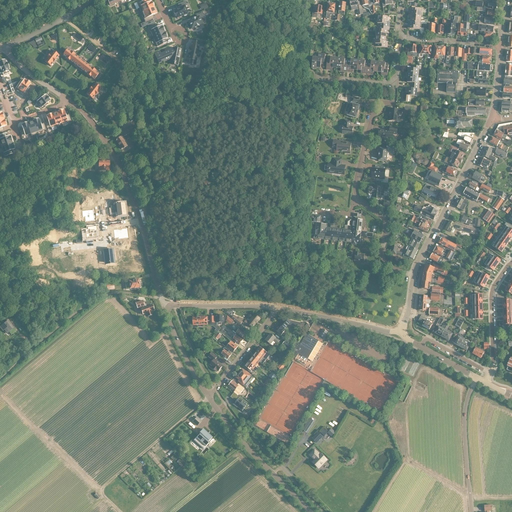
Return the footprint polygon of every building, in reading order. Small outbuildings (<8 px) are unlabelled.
[(151,3),(151,2),(147,4),(146,0),(137,4),(141,13),(153,8),(153,7),(154,6),(152,3),(151,3)] [(357,0),(348,0),(350,7),(350,11),(357,10),(358,15),(363,14),(362,9),(361,9),(360,2),(357,2),(357,0)] [(360,0),(362,7),(368,10),(371,14),(372,14),(370,0),(360,0)] [(370,0),(372,14),(376,13),(374,3),(379,3),(378,0),(370,0)] [(187,14),(184,7),(186,6),(184,2),(178,5),(179,8),(173,11),(174,13),(173,13),(175,17),(176,17),(176,18),(183,16),(183,17),(187,15),(187,14)] [(344,12),(346,4),(339,3),(338,11),(339,11),(338,15),(336,15),(335,21),(339,21),(340,14),(344,14),(344,12)] [(327,9),(326,19),(329,19),(329,16),(333,16),(335,5),(328,4),(328,9),(327,9)] [(313,10),(312,18),(314,18),(316,18),(316,17),(317,14),(322,14),(322,11),(321,11),(322,6),(316,6),(315,10),(313,10)] [(144,18),(143,19),(145,23),(154,19),(152,15),(157,13),(154,7),(153,8),(141,13),(141,14),(142,13),(144,18)] [(411,19),(421,20),(422,13),(421,12),(421,9),(410,8),(409,12),(412,12),(411,19)] [(198,26),(202,24),(201,22),(204,21),(203,19),(202,17),(204,16),(202,12),(194,15),(196,18),(195,19),(195,18),(194,18),(195,19),(193,20),(192,20),(191,20),(188,22),(191,29),(194,28),(195,30),(199,28),(198,26)] [(377,26),(389,28),(389,24),(387,24),(388,17),(383,17),(383,14),(373,14),(374,16),(378,16),(377,24),(378,24),(377,26)] [(449,35),(452,35),(454,35),(454,33),(455,33),(455,31),(457,31),(458,17),(454,16),(454,22),(452,22),(451,25),(448,25),(448,34),(449,34),(449,35)] [(479,24),(494,25),(494,20),(487,19),(488,17),(480,17),(479,24)] [(428,33),(434,33),(435,25),(436,25),(437,18),(436,18),(436,19),(434,19),(433,25),(429,24),(428,33)] [(420,27),(421,20),(411,19),(410,26),(408,25),(407,29),(419,30),(420,27)] [(437,33),(443,34),(443,31),(444,31),(444,27),(445,27),(446,22),(442,22),(442,26),(438,26),(437,33)] [(164,32),(163,31),(164,31),(163,27),(162,28),(161,26),(158,28),(156,24),(147,28),(149,32),(150,32),(153,37),(164,33),(163,32),(164,32)] [(463,29),(463,24),(459,24),(457,36),(466,37),(466,30),(463,30),(463,29)] [(376,29),(376,36),(386,37),(387,30),(389,31),(389,28),(377,26),(377,29),(376,29)] [(153,37),(157,47),(165,43),(163,40),(166,39),(166,38),(164,33),(153,37)] [(82,39),(76,34),(73,37),(80,42),(82,39)] [(386,37),(376,36),(375,46),(371,46),(371,48),(375,48),(375,47),(387,48),(388,45),(385,44),(386,37)] [(197,51),(199,44),(195,44),(193,43),(192,47),(191,47),(190,50),(189,50),(189,51),(188,54),(188,55),(189,55),(188,57),(188,59),(189,59),(189,61),(189,62),(188,64),(194,65),(195,61),(196,56),(199,57),(200,52),(197,51)] [(96,49),(89,44),(86,47),(93,53),(96,49)] [(410,45),(410,52),(408,52),(407,57),(406,64),(412,64),(412,57),(417,58),(417,57),(417,54),(417,53),(416,53),(417,49),(416,49),(416,46),(410,45)] [(417,54),(417,57),(421,57),(422,57),(422,54),(425,55),(426,47),(420,46),(419,54),(417,54)] [(438,62),(439,56),(439,48),(434,47),(433,56),(432,56),(431,62),(438,62)] [(177,66),(179,57),(180,50),(179,50),(179,49),(175,48),(174,48),(174,49),(172,48),(172,49),(160,55),(158,52),(154,54),(155,57),(157,56),(160,63),(162,62),(170,58),(170,62),(173,62),(173,63),(174,63),(175,63),(177,63),(176,66),(177,66)] [(453,57),(454,49),(448,48),(447,56),(446,56),(446,63),(448,63),(449,56),(453,57)] [(67,60),(70,56),(72,53),(67,49),(62,56),(67,60)] [(461,58),(462,50),(455,49),(454,58),(453,64),(456,64),(456,57),(461,58)] [(48,56),(51,59),(54,61),(59,56),(52,51),(48,56)] [(78,57),(72,53),(70,56),(67,60),(72,64),(75,60),(78,57)] [(312,57),(311,68),(316,69),(316,67),(320,68),(320,62),(324,62),(325,54),(318,53),(317,58),(312,57)] [(100,58),(106,63),(109,60),(102,54),(100,58)] [(50,67),(54,61),(51,59),(48,56),(44,61),(50,67)] [(78,57),(75,60),(72,64),(78,68),(83,61),(78,57)] [(330,58),(327,57),(325,70),(329,70),(329,67),(336,68),(337,58),(330,57),(330,58)] [(345,59),(337,58),(336,68),(343,69),(343,71),(346,72),(347,60),(345,59)] [(0,72),(1,72),(2,74),(8,72),(7,68),(8,67),(6,62),(5,62),(4,59),(3,60),(2,59),(0,59),(0,72)] [(350,60),(347,60),(346,72),(349,72),(349,69),(356,70),(357,60),(350,59),(350,60)] [(357,60),(356,70),(363,71),(363,74),(366,74),(367,62),(365,62),(365,61),(357,60)] [(88,65),(83,61),(78,68),(83,72),(86,69),(88,65)] [(370,62),(367,62),(366,74),(369,74),(370,71),(377,72),(378,62),(371,62),(370,62)] [(385,63),(378,62),(377,72),(384,73),(383,76),(387,76),(388,64),(385,64),(385,63)] [(482,64),(467,63),(467,65),(468,65),(467,69),(491,71),(492,66),(482,65),(482,64)] [(88,65),(86,69),(83,72),(88,76),(94,69),(88,65)] [(419,70),(420,70),(421,67),(420,67),(417,67),(411,66),(411,69),(408,69),(408,73),(405,72),(405,75),(418,77),(419,70)] [(99,73),(94,69),(88,76),(94,80),(99,73)] [(438,71),(437,81),(437,83),(446,84),(446,93),(454,93),(455,84),(457,84),(457,73),(438,71)] [(417,84),(418,77),(405,75),(404,78),(407,78),(406,83),(410,83),(409,86),(418,87),(419,84),(417,84)] [(505,88),(511,88),(511,87),(509,86),(510,85),(511,85),(511,83),(511,79),(511,80),(504,79),(503,85),(505,85),(505,88)] [(20,82),(15,88),(17,89),(16,91),(22,95),(25,91),(26,91),(28,88),(27,87),(29,84),(29,83),(26,81),(24,80),(22,83),(20,82)] [(94,83),(90,89),(97,94),(101,89),(94,83)] [(418,90),(418,87),(409,86),(409,89),(406,89),(405,93),(403,92),(403,94),(402,94),(401,102),(407,103),(407,96),(416,97),(417,90),(418,90)] [(85,94),(92,100),(97,94),(90,89),(85,94)] [(41,96),(35,100),(36,102),(35,103),(39,108),(43,106),(44,107),(47,104),(46,103),(49,101),(45,95),(42,98),(41,96)] [(348,111),(347,115),(355,118),(359,106),(357,105),(358,102),(358,98),(352,98),(352,101),(349,108),(349,107),(348,108),(347,108),(347,109),(347,110),(348,111)] [(474,115),(485,115),(485,109),(474,109),(466,108),(466,109),(464,109),(464,112),(456,112),(455,116),(460,116),(467,116),(467,117),(474,117),(474,115)] [(397,117),(402,117),(403,111),(399,111),(399,110),(390,109),(390,112),(389,112),(389,116),(389,121),(396,121),(397,117)] [(58,112),(57,113),(61,123),(66,121),(66,122),(70,121),(68,115),(65,116),(63,111),(62,111),(62,110),(57,111),(58,112)] [(57,113),(52,115),(55,125),(61,123),(57,113)] [(48,122),(45,123),(46,128),(50,127),(50,128),(56,126),(55,125),(52,115),(46,117),(48,122)] [(460,120),(460,116),(455,116),(441,116),(441,120),(446,120),(446,124),(455,124),(454,128),(463,129),(463,127),(469,128),(469,126),(471,127),(471,122),(469,121),(469,120),(460,120)] [(38,119),(32,121),(36,133),(45,130),(43,124),(40,125),(38,119)] [(341,133),(352,134),(353,127),(349,127),(349,125),(350,125),(350,121),(344,120),(343,126),(342,126),(341,133)] [(32,121),(27,123),(30,134),(31,136),(37,134),(36,133),(32,121)] [(23,131),(20,132),(21,137),(25,136),(30,134),(27,123),(26,124),(26,123),(21,124),(22,125),(21,125),(23,131)] [(496,130),(502,133),(507,132),(507,135),(509,135),(509,136),(511,137),(511,123),(498,125),(496,130)] [(386,140),(391,141),(392,136),(393,133),(396,133),(397,128),(389,127),(389,131),(384,130),(384,131),(379,131),(379,134),(378,134),(378,138),(377,138),(377,142),(383,142),(383,139),(386,140)] [(496,130),(493,136),(497,138),(500,140),(499,141),(510,147),(511,143),(505,139),(507,136),(503,134),(502,133),(496,130)] [(462,141),(465,142),(470,145),(472,139),(468,137),(470,133),(458,133),(457,135),(462,138),(462,137),(464,138),(462,141)] [(5,134),(0,135),(0,146),(12,143),(13,143),(10,136),(6,138),(5,134)] [(116,141),(121,149),(127,146),(124,141),(122,137),(116,141)] [(492,137),(489,143),(496,147),(499,141),(492,137)] [(349,144),(350,144),(341,143),(341,141),(333,140),(332,147),(336,148),(336,151),(345,152),(345,153),(349,154),(350,150),(349,149),(349,144)] [(458,149),(466,153),(468,147),(464,145),(465,142),(462,141),(458,140),(456,144),(460,146),(458,149)] [(12,143),(0,146),(0,147),(3,157),(12,154),(11,151),(14,149),(15,148),(13,144),(12,144),(12,143)] [(386,157),(388,158),(388,154),(387,154),(387,151),(393,152),(394,147),(387,146),(386,149),(379,148),(378,161),(386,162),(386,157)] [(461,159),(463,155),(456,151),(457,148),(451,146),(447,153),(452,155),(451,157),(461,162),(461,161),(461,160),(461,159)] [(492,150),(485,147),(483,152),(492,155),(492,154),(490,153),(492,150)] [(507,153),(496,149),(494,154),(505,158),(507,153)] [(421,163),(424,165),(428,163),(428,160),(425,158),(421,159),(421,160),(421,161),(419,161),(417,160),(417,159),(418,158),(418,157),(418,153),(415,152),(412,153),(412,157),(415,159),(415,163),(418,164),(421,163)] [(491,157),(492,155),(483,152),(481,156),(494,162),(495,159),(491,157)] [(446,162),(447,164),(449,164),(456,168),(459,163),(459,164),(460,163),(461,162),(451,157),(450,159),(449,158),(446,162)] [(486,170),(488,167),(490,162),(486,160),(481,157),(477,166),(486,170)] [(344,166),(340,165),(341,159),(333,158),(333,164),(329,164),(329,166),(325,166),(324,170),(329,170),(328,173),(343,175),(344,166)] [(108,162),(98,162),(98,171),(108,171),(108,168),(108,162)] [(435,173),(437,169),(433,167),(434,164),(430,163),(427,169),(435,173)] [(387,167),(380,166),(380,169),(372,169),(371,178),(374,178),(373,181),(380,181),(380,179),(384,179),(384,170),(386,170),(387,167)] [(457,171),(450,168),(448,167),(446,170),(444,169),(442,172),(450,176),(450,175),(454,177),(457,171)] [(428,175),(430,176),(427,181),(438,186),(442,177),(430,171),(428,175)] [(483,181),(485,178),(482,176),(475,172),(472,179),(478,182),(480,179),(483,181)] [(470,181),(467,186),(475,191),(476,187),(478,188),(478,187),(479,186),(478,186),(470,181)] [(370,194),(372,194),(372,199),(380,199),(380,196),(383,196),(383,191),(381,191),(381,187),(381,185),(373,184),(373,186),(373,187),(368,187),(367,193),(369,194),(370,194)] [(430,198),(435,200),(435,198),(436,198),(437,196),(437,195),(437,193),(435,192),(436,189),(433,188),(430,187),(426,185),(424,188),(421,194),(426,196),(430,198)] [(486,187),(482,185),(479,189),(483,191),(488,194),(491,189),(486,187)] [(400,197),(405,199),(409,190),(401,187),(398,196),(400,197)] [(119,188),(104,190),(105,195),(107,195),(107,197),(112,197),(114,197),(114,196),(120,196),(119,188)] [(467,188),(463,194),(476,202),(478,198),(480,195),(479,195),(467,188)] [(93,191),(77,193),(78,203),(86,202),(87,203),(92,202),(91,199),(94,199),(93,191)] [(480,195),(478,198),(487,203),(489,199),(481,195),(480,194),(479,195),(480,195)] [(500,198),(499,197),(492,208),(497,211),(504,200),(500,198)] [(455,207),(462,211),(467,202),(462,199),(462,200),(459,199),(455,207)] [(116,205),(113,206),(113,209),(117,209),(117,216),(125,215),(124,204),(116,205)] [(413,210),(419,213),(422,208),(416,205),(413,210)] [(424,216),(433,220),(435,216),(432,214),(434,209),(430,207),(428,212),(424,210),(421,215),(424,216)] [(92,210),(79,212),(80,217),(83,217),(84,221),(93,220),(92,210)] [(485,221),(488,223),(494,215),(490,212),(485,221)] [(360,232),(361,232),(362,220),(360,220),(361,215),(355,214),(354,217),(355,217),(355,219),(352,219),(351,226),(352,226),(354,227),(353,231),(360,232)] [(313,238),(323,240),(325,228),(325,224),(319,224),(320,216),(314,215),(313,224),(316,224),(314,237),(313,237),(313,238)] [(419,223),(428,227),(428,226),(429,227),(431,222),(419,216),(418,219),(412,216),(410,219),(413,220),(419,223)] [(461,221),(468,225),(469,226),(471,220),(463,216),(461,221)] [(323,240),(330,240),(333,218),(330,217),(329,224),(330,224),(330,228),(325,228),(323,240)] [(330,240),(337,241),(339,229),(334,229),(335,224),(336,218),(333,218),(330,240)] [(337,241),(344,242),(347,219),(344,219),(343,225),(344,226),(344,230),(339,229),(337,241)] [(344,242),(352,243),(352,242),(353,231),(354,227),(352,226),(351,231),(349,230),(350,220),(347,219),(344,242)] [(427,228),(428,227),(419,223),(413,220),(410,219),(409,221),(412,222),(415,224),(419,225),(417,228),(426,233),(428,229),(427,228)] [(472,224),(472,225),(472,227),(479,228),(480,219),(475,219),(474,225),(472,224)] [(452,228),(456,229),(470,233),(479,237),(481,230),(472,227),(468,226),(462,224),(462,225),(455,222),(453,224),(449,221),(444,230),(450,233),(452,228)] [(506,227),(503,231),(511,237),(511,236),(511,230),(511,229),(511,227),(508,225),(506,227)] [(87,230),(85,230),(86,239),(97,237),(95,226),(87,228),(87,230)] [(117,230),(113,231),(114,239),(127,238),(126,229),(121,229),(121,230),(117,231),(117,230)] [(359,244),(360,237),(369,238),(370,233),(361,232),(360,232),(353,231),(352,242),(351,245),(356,246),(357,244),(359,244)] [(411,236),(410,238),(419,243),(420,243),(420,242),(420,241),(421,239),(422,238),(423,237),(423,236),(414,231),(413,233),(409,231),(408,234),(411,236)] [(503,231),(499,236),(508,243),(511,237),(503,231)] [(499,236),(496,241),(504,248),(508,243),(499,236)] [(438,241),(437,243),(438,243),(438,244),(439,245),(442,246),(447,249),(452,251),(456,245),(448,241),(441,237),(441,238),(440,237),(439,240),(440,240),(439,242),(438,241)] [(417,251),(417,250),(420,244),(411,239),(408,244),(412,246),(411,248),(408,246),(406,250),(405,250),(403,255),(402,257),(409,259),(409,258),(413,259),(417,251)] [(496,241),(492,246),(501,253),(504,248),(496,241)] [(130,246),(121,247),(123,263),(132,261),(130,246)] [(435,249),(433,252),(445,259),(445,258),(450,260),(451,261),(455,254),(449,251),(447,249),(442,246),(440,248),(438,247),(435,246),(434,249),(435,249)] [(112,250),(103,251),(105,263),(108,262),(108,263),(109,263),(109,262),(113,262),(113,264),(114,264),(112,250)] [(352,253),(348,253),(348,257),(351,258),(351,256),(354,257),(354,261),(364,262),(364,258),(364,255),(360,255),(360,254),(352,253)] [(85,255),(80,255),(80,261),(80,262),(81,262),(81,264),(85,264),(86,267),(93,266),(93,263),(94,263),(93,254),(88,254),(85,254),(85,255)] [(431,257),(429,259),(443,266),(444,264),(441,262),(443,259),(432,254),(431,254),(431,255),(430,256),(430,257),(431,257)] [(491,254),(488,259),(497,266),(500,261),(496,258),(494,257),(491,254)] [(488,259),(484,264),(493,271),(497,266),(488,259)] [(431,267),(425,264),(422,272),(431,275),(432,271),(442,276),(442,275),(445,277),(447,272),(432,264),(431,267)] [(431,276),(431,275),(422,272),(421,282),(429,282),(430,283),(435,283),(435,284),(442,286),(444,279),(438,277),(437,281),(436,281),(436,279),(432,279),(432,277),(431,276)] [(479,272),(477,278),(486,283),(489,277),(479,272)] [(128,281),(125,282),(126,289),(130,289),(134,288),(134,289),(139,288),(139,287),(140,287),(139,282),(138,283),(138,280),(135,280),(134,280),(133,277),(131,277),(128,278),(128,281)] [(477,278),(474,283),(483,288),(486,283),(477,278)] [(429,286),(429,282),(421,282),(420,289),(431,290),(431,292),(432,292),(439,293),(440,288),(431,287),(432,287),(429,286)] [(439,302),(442,302),(442,300),(439,299),(440,295),(438,295),(439,293),(432,292),(431,295),(430,298),(427,297),(420,296),(419,303),(426,304),(429,304),(430,301),(439,302)] [(140,310),(141,314),(142,314),(143,315),(146,313),(147,316),(151,315),(150,312),(153,311),(153,310),(153,309),(152,306),(151,305),(148,306),(147,303),(143,304),(142,301),(135,303),(137,308),(140,307),(141,310),(140,310)] [(419,303),(418,311),(426,312),(426,311),(427,311),(427,308),(426,308),(426,304),(419,303)] [(232,310),(225,310),(225,313),(231,318),(240,325),(242,323),(243,324),(248,327),(249,326),(252,328),(259,319),(255,315),(249,323),(246,321),(245,322),(238,317),(237,318),(234,315),(232,314),(232,310)] [(421,326),(428,330),(433,321),(431,320),(431,317),(426,316),(425,316),(421,315),(418,321),(423,324),(421,326)] [(210,318),(207,318),(207,317),(200,317),(200,318),(193,318),(193,320),(192,320),(192,324),(193,324),(193,325),(197,325),(197,327),(203,327),(203,325),(207,325),(207,323),(214,323),(214,317),(210,317),(210,318)] [(459,329),(464,320),(459,317),(456,323),(458,324),(456,327),(459,329)] [(280,322),(274,330),(281,335),(285,331),(284,330),(288,325),(301,328),(302,328),(304,330),(305,329),(307,331),(309,327),(307,326),(308,325),(305,323),(304,324),(302,324),(303,323),(302,323),(302,324),(289,321),(285,318),(281,322),(280,322)] [(9,322),(0,328),(3,332),(5,331),(8,334),(10,333),(12,336),(17,332),(11,325),(12,325),(8,322),(9,322)] [(438,326),(434,333),(440,337),(447,326),(445,325),(444,327),(442,326),(441,328),(438,326)] [(448,327),(447,326),(440,337),(444,339),(443,340),(447,342),(447,341),(448,341),(452,334),(446,331),(448,327)] [(244,332),(240,328),(236,333),(244,339),(247,335),(243,333),(244,332)] [(322,329),(319,335),(323,338),(327,332),(322,329)] [(460,335),(463,331),(459,329),(456,334),(459,336),(458,337),(458,336),(453,344),(459,347),(463,340),(465,337),(460,335)] [(218,331),(212,339),(216,341),(222,334),(218,331)] [(270,334),(265,341),(270,345),(273,341),(277,344),(279,341),(275,339),(276,338),(270,334)] [(294,346),(296,348),(290,357),(295,359),(298,354),(308,359),(318,341),(307,334),(300,346),(298,344),(298,343),(296,343),(294,346)] [(234,338),(232,336),(230,339),(231,340),(236,343),(236,342),(239,345),(242,341),(235,336),(234,338)] [(463,340),(459,347),(466,351),(470,344),(471,343),(467,341),(467,342),(463,340)] [(224,343),(222,345),(230,351),(230,350),(233,353),(236,349),(233,346),(234,345),(230,341),(229,343),(230,343),(228,346),(224,343)] [(285,341),(281,346),(287,351),(291,346),(285,341)] [(471,354),(480,359),(485,350),(489,350),(488,343),(483,343),(484,349),(482,349),(481,350),(479,349),(478,350),(475,348),(476,347),(476,345),(474,344),(473,346),(471,350),(473,351),(471,354)] [(221,352),(219,354),(224,358),(225,357),(228,360),(231,356),(230,356),(232,354),(224,348),(223,350),(224,350),(222,353),(221,352)] [(266,353),(260,348),(256,353),(263,358),(266,353)] [(217,357),(211,353),(208,357),(213,361),(209,365),(212,367),(211,368),(216,372),(217,372),(218,372),(222,366),(219,364),(219,363),(215,360),(217,357)] [(263,358),(256,353),(252,357),(259,363),(263,358)] [(259,363),(252,357),(249,362),(255,367),(259,363)] [(249,362),(245,367),(248,369),(248,371),(251,373),(253,370),(255,372),(258,369),(255,367),(249,362)] [(242,370),(241,372),(239,374),(247,381),(250,383),(254,378),(251,376),(246,372),(245,373),(242,370)] [(247,381),(239,374),(236,378),(239,381),(238,382),(243,385),(246,388),(250,383),(247,381)] [(268,379),(264,384),(267,387),(272,382),(268,379)] [(232,381),(228,386),(235,391),(236,393),(238,390),(241,393),(243,390),(244,391),(246,389),(242,386),(241,388),(232,381)] [(245,407),(250,411),(253,408),(240,397),(239,398),(237,400),(237,401),(236,401),(235,401),(232,404),(237,408),(241,411),(242,411),(242,410),(244,409),(245,407)] [(192,422),(197,426),(201,422),(196,417),(192,422)] [(309,419),(301,431),(302,431),(306,434),(314,422),(310,420),(309,419)] [(331,437),(335,433),(331,429),(327,434),(331,437)] [(203,430),(195,438),(197,439),(198,440),(201,443),(202,444),(205,447),(210,442),(206,439),(207,438),(209,435),(203,430)] [(318,433),(312,439),(316,443),(322,437),(318,433)] [(312,462),(318,468),(326,460),(320,454),(319,455),(314,450),(309,455),(314,460),(312,462)]
